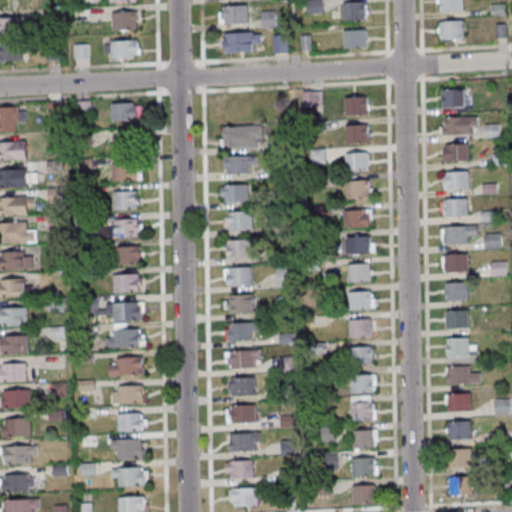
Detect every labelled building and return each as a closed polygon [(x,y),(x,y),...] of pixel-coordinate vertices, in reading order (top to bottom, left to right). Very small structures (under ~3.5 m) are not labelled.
[(320,0),(321,13),(306,14),(305,0),(320,0)] [(460,0),(461,9),(438,10),(437,0),(460,0)] [(341,2),(363,1),(364,14),(363,15),(363,18),(342,19),(341,2)] [(222,5),(245,4),(246,22),(217,23),(216,11),(222,11),(222,5)] [(489,4),(489,15),(504,14),(504,4),(489,4)] [(41,10),(42,22),(57,21),(56,9),(41,10)] [(109,11),(110,30),(135,28),(134,20),(136,20),(135,9),(109,11)] [(259,11),(259,26),(274,26),(273,10),(259,11)] [(0,16),(23,15),(24,34),(0,34),(0,16)] [(438,21),(460,20),(461,37),(439,38),(438,21)] [(494,24),(494,38),(505,38),(504,23),(494,24)] [(341,30),(363,28),(364,46),(342,47),(341,30)] [(222,32),(250,31),(250,34),(258,33),(259,42),(251,43),(251,50),(223,52),(223,46),(220,46),(220,38),(223,38),(222,32)] [(270,34),(271,53),(286,52),(285,33),(270,34)] [(298,35),(299,51),(310,50),(309,34),(298,35)] [(101,44),(109,44),(109,40),(135,39),(136,47),(138,47),(138,53),(132,53),(133,56),(109,58),(109,53),(102,53),(101,44)] [(0,41),(0,62),(1,62),(3,61),(20,60),(20,41),(0,41)] [(71,44),(72,58),(88,58),(87,43),(71,44)] [(44,45),(45,60),(58,59),(57,44),(44,45)] [(440,89),(440,94),(439,94),(440,106),(463,105),(462,88),(440,89)] [(320,90),(320,105),(300,105),(300,90),(320,90)] [(343,97),(344,115),(365,113),(365,109),(366,109),(365,96),(343,97)] [(223,99),(248,98),(248,107),(254,106),(254,117),(224,119),(224,108),(222,105),(222,102),(223,99)] [(89,100),(89,116),(73,117),(73,101),(89,100)] [(46,102),(46,117),(60,116),(59,101),(46,102)] [(109,102),(110,120),(135,118),(135,104),(131,104),(131,101),(109,102)] [(0,105),(16,105),(16,110),(24,110),(24,120),(14,120),(14,131),(0,131),(0,105)] [(443,117),(443,125),(440,126),(440,134),(470,134),(469,126),(475,126),(475,116),(443,117)] [(322,120),(323,131),(309,132),(308,121),(322,120)] [(342,124),(344,143),(366,141),(366,136),(366,125),(365,125),(364,123),(342,124)] [(482,124),(483,138),(498,137),(497,123),(482,124)] [(221,126),(253,124),(253,126),(260,125),(260,137),(253,137),(254,146),(218,147),(218,138),(222,138),(221,126)] [(91,144),(90,131),(72,132),(73,145),(91,144)] [(111,135),(134,134),(135,152),(112,153),(111,135)] [(273,136),(274,150),(289,149),(288,135),(273,136)] [(0,140),(24,139),(25,158),(0,159),(0,140)] [(442,144),(465,142),(466,160),(441,161),(440,149),(443,149),(442,144)] [(323,148),(324,164),(309,164),(309,149),(323,148)] [(343,153),(344,171),(366,170),(365,151),(343,153)] [(490,154),(491,166),(506,165),(506,153),(490,154)] [(248,154),(222,155),(222,168),(225,168),(225,173),(248,172),(248,164),(255,164),(254,156),(248,156),(248,154)] [(90,158),(91,169),(75,170),(75,159),(90,158)] [(44,161),(45,172),(60,171),(59,160),(44,161)] [(109,162),(110,181),(136,179),(135,165),(132,165),(132,161),(109,162)] [(267,162),(267,177),(283,177),(283,162),(267,162)] [(0,168),(25,168),(25,172),(36,171),(37,183),(26,183),(26,186),(0,186),(0,168)] [(443,171),(466,170),(467,188),(442,189),(441,177),(443,177),(443,171)] [(343,180),(344,198),(367,197),(366,179),(343,180)] [(247,183),(247,201),(224,202),(223,195),(219,195),(219,186),(222,186),(222,184),(247,183)] [(480,183),(481,194),(495,193),(495,183),(480,183)] [(90,185),(90,195),(76,196),(76,186),(90,185)] [(60,187),(61,202),(46,202),(45,187),(60,187)] [(287,189),(288,204),(273,205),(272,190),(287,189)] [(111,191),(112,208),(135,208),(135,204),(138,204),(138,196),(134,196),(134,190),(111,191)] [(0,196),(25,196),(25,198),(31,198),(32,207),(26,207),(26,214),(0,214),(0,196)] [(441,198),(442,206),(441,207),(442,214),(443,216),(466,215),(465,197),(441,198)] [(328,204),(328,215),(312,216),(312,205),(328,204)] [(341,209),(364,208),(364,212),(367,212),(368,227),(341,228),(341,209)] [(226,211),(250,210),(251,228),(226,229),(226,225),(224,225),(224,217),(226,216),(226,211)] [(479,211),(480,222),(495,221),(494,210),(479,211)] [(76,214),(92,213),(92,227),(77,228),(77,227),(74,227),(73,216),(76,215),(76,214)] [(45,216),(46,231),(62,230),(62,215),(45,216)] [(135,217),(135,222),(138,222),(138,231),(135,231),(136,236),(113,237),(112,235),(106,235),(106,237),(97,237),(97,222),(99,222),(99,219),(135,217)] [(0,222),(10,222),(10,221),(25,220),(25,231),(33,231),(33,240),(26,240),(26,242),(0,242),(0,222)] [(273,222),(273,233),(288,233),(287,222),(273,222)] [(442,226),(475,224),(476,235),(466,236),(467,243),(443,244),(442,242),(441,234),(442,233),(442,226)] [(319,231),(320,247),(302,248),(301,232),(319,231)] [(483,233),(483,249),(499,248),(499,233),(483,233)] [(344,236),(344,253),(369,252),(368,246),(369,246),(369,235),(344,236)] [(222,244),(224,244),(224,239),(249,238),(250,256),(225,257),(225,249),(222,249),(222,244)] [(91,241),(91,252),(74,253),(74,241),(91,241)] [(114,246),(138,244),(139,257),(136,257),(136,262),(115,263),(114,246)] [(0,250),(22,250),(22,256),(31,256),(32,268),(0,269),(0,250)] [(443,254),(466,253),(467,271),(444,272),(442,270),(442,262),(443,261),(443,254)] [(318,259),(318,271),(304,272),(304,260),(318,259)] [(488,261),(489,276),(505,275),(505,260),(488,261)] [(346,263),(347,281),(369,280),(368,262),(346,263)] [(221,268),(249,266),(250,284),(225,286),(225,279),(222,279),(221,268)] [(274,267),(275,287),(290,286),(288,266),(274,267)] [(90,268),(91,279),(76,279),(76,269),(90,268)] [(111,273),(137,272),(137,277),(139,276),(140,285),(137,285),(137,290),(112,292),(111,273)] [(0,278),(20,278),(20,281),(23,280),(23,285),(32,285),(32,295),(0,296),(0,278)] [(443,282),(466,281),(466,299),(444,300),(444,299),(443,299),(442,287),(443,287),(443,282)] [(316,287),(317,297),(331,297),(331,286),(316,287)] [(346,291),(369,290),(369,291),(370,291),(370,303),(369,303),(369,308),(347,309),(346,291)] [(227,294),(252,293),(253,312),(228,313),(228,308),(225,308),(225,300),(227,299),(227,294)] [(96,297),(80,298),(81,311),(93,311),(94,315),(112,314),(113,321),(141,319),(140,304),(137,304),(137,300),(104,302),(105,309),(97,309),(96,297)] [(48,299),(48,312),(63,311),(63,298),(48,299)] [(275,302),(276,316),(294,316),(293,301),(275,302)] [(0,306),(26,306),(27,324),(0,325),(0,306)] [(444,310),(466,309),(466,327),(445,328),(445,326),(444,326),(443,316),(444,316),(444,310)] [(347,319),(369,318),(369,324),(370,324),(371,335),(348,336),(347,319)] [(229,323),(257,321),(257,331),(249,331),(250,339),(226,341),(226,328),(229,328),(229,323)] [(92,324),(93,335),(79,336),(78,325),(92,324)] [(48,326),(49,337),(63,336),(63,325),(48,326)] [(112,336),(111,328),(137,327),(138,332),(140,331),(140,340),(138,340),(138,345),(104,347),(104,337),(112,336)] [(277,333),(277,344),(292,343),(291,333),(277,333)] [(0,334),(27,334),(28,352),(0,352),(0,334)] [(444,337),(467,336),(468,354),(475,353),(475,362),(446,363),(446,355),(444,355),(443,342),(445,342),(444,337)] [(308,342),(308,354),(314,354),(314,353),(322,353),(322,342),(308,342)] [(347,346),(370,345),(370,347),(371,347),(371,358),(370,358),(370,363),(348,364),(347,346)] [(228,350),(252,348),(252,350),(259,349),(260,357),(253,357),(253,367),(229,369),(229,364),(226,364),(226,356),(228,356),(228,350)] [(91,351),(92,362),(77,363),(77,352),(91,351)] [(115,357),(141,355),(142,373),(107,376),(106,364),(115,363),(115,357)] [(277,357),(277,372),(292,371),(292,356),(277,357)] [(0,363),(24,362),(25,381),(0,381),(0,363)] [(445,366),(467,365),(467,373),(478,372),(479,382),(445,384),(444,371),(446,371),(445,366)] [(348,374),(370,373),(370,380),(371,380),(372,391),(349,392),(348,374)] [(229,377),(253,376),(254,394),(230,395),(230,390),(227,390),(227,383),(229,383),(229,377)] [(77,380),(78,391),(93,390),(93,379),(77,380)] [(49,383),(50,397),(65,397),(65,382),(49,383)] [(117,392),(117,386),(140,384),(141,401),(110,403),(110,393),(117,392)] [(1,390),(28,389),(28,398),(36,397),(36,407),(0,407),(0,395),(1,395),(1,390)] [(446,393),(468,392),(469,410),(447,411),(447,409),(446,409),(445,404),(446,403),(445,398),(446,398),(446,393)] [(492,399),(493,414),(509,413),(508,398),(492,399)] [(348,402),(370,401),(370,402),(371,402),(372,413),(371,413),(371,419),(349,420),(348,402)] [(229,404),(254,403),(254,422),(230,423),(230,414),(227,414),(227,408),(229,408),(229,404)] [(47,410),(47,421),(63,420),(62,409),(47,410)] [(115,413),(116,431),(139,429),(139,425),(142,425),(142,418),(139,418),(139,411),(115,413)] [(278,416),(278,427),(293,426),(293,415),(278,416)] [(2,419),(28,417),(29,435),(0,437),(0,424),(3,424),(2,419)] [(446,421),(469,420),(470,438),(448,439),(448,432),(446,432),(446,421)] [(318,426),(319,442),(334,441),(333,425),(318,426)] [(349,429),(350,447),(373,446),(372,429),(349,429)] [(228,433),(258,432),(258,442),(252,442),(253,449),(228,450),(228,449),(227,447),(227,444),(228,443),(228,433)] [(488,432),(488,443),(503,442),(502,432),(488,432)] [(80,435),(80,446),(95,446),(94,434),(80,435)] [(109,440),(115,440),(115,439),(138,438),(138,441),(141,441),(142,457),(116,459),(115,449),(109,449),(109,440)] [(293,439),(294,454),(279,455),(279,440),(293,439)] [(0,447),(35,445),(35,454),(30,454),(30,463),(4,464),(4,463),(2,461),(2,456),(1,455),(0,447)] [(470,447),(470,465),(448,467),(447,448),(470,447)] [(324,454),(336,453),(337,468),(324,469),(324,454)] [(349,457),(351,476),(373,474),(373,470),(374,469),(373,456),(349,457)] [(490,470),(489,459),(504,458),(505,470),(490,470)] [(224,461),(227,461),(227,460),(251,459),(252,476),(228,477),(228,472),(224,472),(224,461)] [(79,463),(79,475),(94,475),(93,462),(79,463)] [(51,465),(51,476),(66,475),(65,464),(51,465)] [(109,468),(116,468),(116,467),(139,466),(140,469),(146,469),(146,478),(145,478),(145,484),(117,486),(117,476),(109,476),(109,468)] [(277,468),(278,482),(293,482),(293,468),(277,468)] [(2,474),(27,473),(27,477),(33,477),(33,486),(27,487),(27,491),(0,491),(0,478),(2,478),(2,474)] [(448,477),(448,495),(471,494),(470,476),(448,477)] [(511,479),(500,479),(500,496),(511,495),(511,479)] [(331,494),(330,481),(311,481),(312,495),(331,494)] [(350,485),(373,484),(373,502),(351,503),(350,485)] [(231,488),(233,506),(256,505),(255,486),(231,488)] [(116,496),(116,511),(142,511),(142,495),(116,496)] [(1,499),(37,497),(37,508),(30,508),(30,511),(0,511),(0,508),(1,508),(1,499)] [(79,502),(79,511),(90,511),(90,502),(79,502)]
